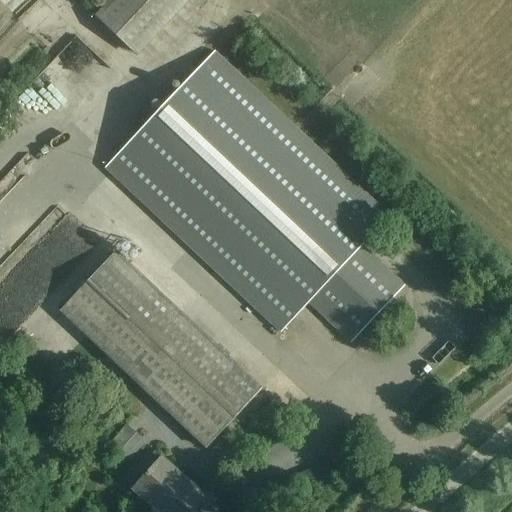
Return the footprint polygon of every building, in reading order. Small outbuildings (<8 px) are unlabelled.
[(109,0),(94,17),(137,57),(190,0),(109,0)] [(94,29),(54,70),(77,91),(109,58),(105,53),(111,46),(94,29)] [(211,49),(102,165),(280,333),(308,303),(351,343),(404,287),(362,247),(390,217),(211,49)] [(114,253),(59,312),(205,448),(260,390),(114,253)] [(109,444),(128,462),(145,443),(125,425),(109,444)] [(132,492),(155,511),(197,511),(195,510),(206,497),(153,453),(142,466),(149,472),(132,492)] [(74,476),(64,489),(73,496),(83,483),(74,476)]
